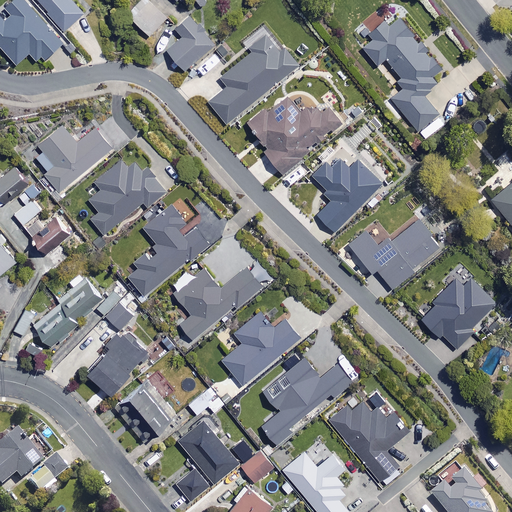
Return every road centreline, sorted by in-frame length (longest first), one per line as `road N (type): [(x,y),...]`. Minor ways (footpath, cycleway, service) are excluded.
road 1 (residential): [(511,462),(444,377),(156,82),(122,72),(26,85),(0,79)]
road 2 (residential): [(151,511),(67,411)]
